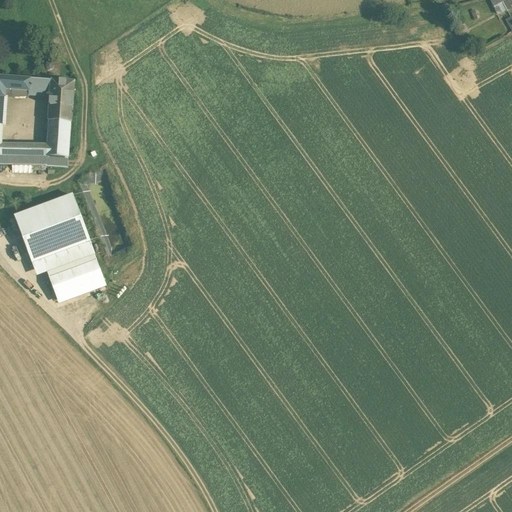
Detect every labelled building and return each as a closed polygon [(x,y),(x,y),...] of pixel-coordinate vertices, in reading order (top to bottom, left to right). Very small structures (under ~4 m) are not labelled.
[(508,6),(511,4),(511,0),(490,0),(493,10),(508,6)] [(29,81),(0,79),(0,137),(2,138),(5,87),(28,89),(29,81)] [(72,85),(29,81),(28,89),(28,95),(48,97),(51,101),(49,123),(70,124),(72,85)] [(70,124),(49,123),(48,137),(69,138),(70,124)] [(0,155),(46,158),(47,148),(1,145),(2,138),(0,137),(0,155)] [(69,138),(48,137),(47,148),(46,158),(67,160),(69,138)] [(46,158),(0,155),(0,165),(66,170),(67,160),(46,158)] [(48,278),(97,260),(74,198),(15,219),(38,282),(48,278)] [(97,260),(48,278),(58,305),(106,288),(97,260)]
